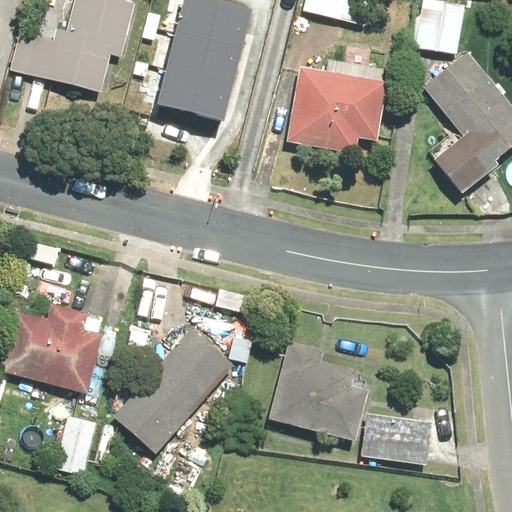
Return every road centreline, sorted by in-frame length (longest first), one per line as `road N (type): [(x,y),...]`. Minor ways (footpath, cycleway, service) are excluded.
road 1 (residential): [(0,172),(344,258),(496,268)]
road 2 (residential): [(496,268),(511,401)]
